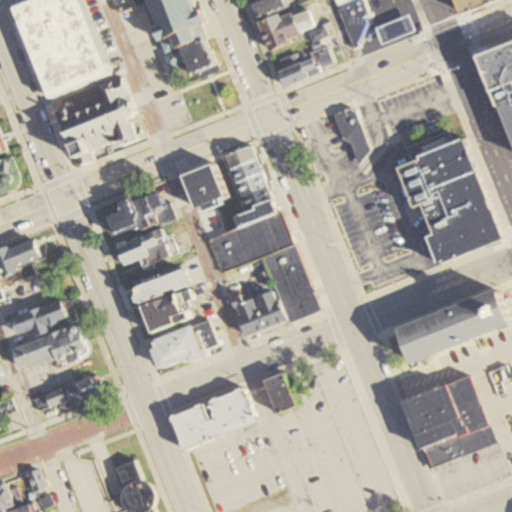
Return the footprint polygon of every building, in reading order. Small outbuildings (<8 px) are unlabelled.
[(40,0),(17,9),(52,99),(113,76),(83,0),(40,0)] [(113,0),(119,13),(149,1),(148,0),(113,0)] [(150,0),(161,27),(156,29),(173,71),(190,65),(194,77),(208,72),(219,67),(203,26),(209,24),(203,9),(198,12),(193,0),(150,0)] [(457,0),(464,14),(497,0),(457,0)] [(345,18),(352,37),(364,34),(356,13),(345,18)] [(511,46),(483,59),(511,130),(511,46)] [(59,108),(79,161),(93,156),(90,150),(121,138),(125,147),(148,138),(124,74),(98,84),(101,92),(59,108)] [(335,115),(353,156),(367,134),(356,106),(335,115)] [(403,171),(418,210),(425,207),(437,236),(431,238),(442,266),(508,241),(468,141),(455,146),(449,132),(408,148),(415,166),(403,171)] [(227,158),(248,213),(275,202),(254,147),(227,158)] [(186,178),(200,213),(231,200),(216,166),(186,178)] [(108,218),(115,237),(176,215),(167,191),(137,202),(135,196),(121,201),(125,212),(108,218)] [(275,202),(248,213),(236,217),(240,228),(280,212),(275,202)] [(208,241),(222,274),(263,257),(294,244),(280,212),(240,228),(208,241)] [(118,246),(126,267),(146,259),(149,265),(178,254),(168,227),(118,246)] [(294,244),(322,310),(290,322),(277,291),(263,257),(294,244)] [(133,287),(140,306),(192,286),(184,267),(133,287)] [(144,308),(154,335),(199,319),(189,291),(144,308)] [(231,300),(247,340),(290,322),(277,291),(248,303),(245,294),(231,300)] [(404,332),(418,366),(511,328),(511,314),(509,307),(503,292),(404,332)] [(151,344),(162,372),(222,347),(211,320),(151,344)] [(268,382),(280,414),(299,407),(287,375),(268,382)] [(408,402),(435,469),(503,442),(476,375),(408,402)] [(174,417),(187,451),(261,422),(247,388),(174,417)] [(119,469),(126,486),(124,493),(123,499),(125,506),(130,511),(131,511),(155,511),(154,508),(157,505),(158,497),(157,491),(155,485),(148,481),(144,480),(136,461),(119,469)]
